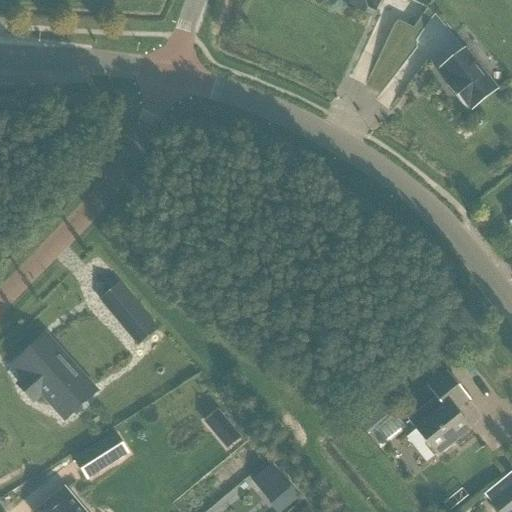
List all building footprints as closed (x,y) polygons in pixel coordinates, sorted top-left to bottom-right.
[(354,0),(375,10),(380,0),(354,0)] [(440,70),(460,94),(456,97),(467,110),(470,107),(472,110),(497,90),(465,50),(440,70)] [(133,300),(114,316),(139,346),(158,330),(133,300)] [(47,338),(17,365),(28,378),(20,384),(29,394),(28,395),(34,403),(43,395),(60,413),(68,405),(74,412),(88,399),(82,393),(90,385),(47,338)] [(436,397),(407,419),(416,430),(437,457),(471,430),(471,429),(469,430),(454,412),(469,400),(448,374),(429,389),(436,397)] [(218,411),(206,422),(228,449),(241,439),(218,411)] [(118,434),(76,460),(87,478),(129,452),(118,434)] [(287,486),(270,466),(254,479),(271,499),(287,486)] [(511,511),(511,473),(511,472),(483,495),(492,504),(498,511),(511,511)] [(86,511),(65,486),(34,511),(86,511)]
